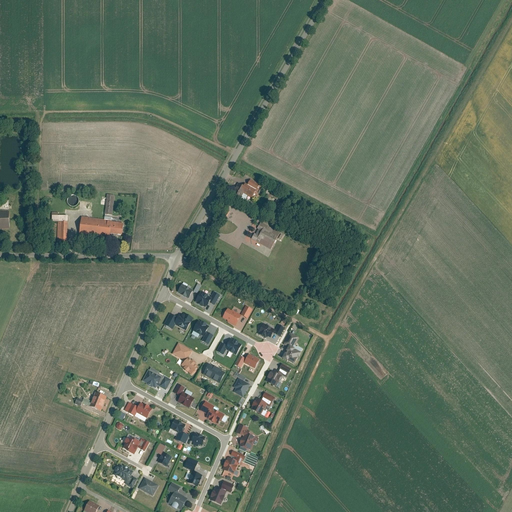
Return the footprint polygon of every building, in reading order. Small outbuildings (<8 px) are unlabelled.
[(261,185),(252,180),(249,185),(259,190),(261,185)] [(249,185),(245,182),(243,186),(238,183),(232,193),(240,197),(243,192),(254,198),(259,190),(249,185)] [(116,196),(109,195),(106,214),(113,215),(116,196)] [(0,228),(11,228),(11,211),(0,210),(0,228)] [(126,223),(84,217),(81,234),(112,238),(113,234),(124,235),(126,223)] [(69,222),(59,222),(58,240),(68,241),(69,222)] [(256,233),(253,238),(272,250),(282,234),(263,222),(259,228),(261,229),(258,234),(256,233)] [(194,291),(181,284),(177,293),(189,300),(194,291)] [(200,294),(195,303),(206,309),(207,308),(208,309),(210,304),(215,307),(221,297),(214,294),(211,299),(209,298),(210,297),(205,294),(204,296),(200,294)] [(242,315),(249,318),(254,310),(247,306),(242,315)] [(229,309),(223,319),(236,326),(241,317),(229,309)] [(171,313),(165,325),(172,328),(178,317),(171,313)] [(179,317),(175,325),(187,332),(191,323),(190,323),(192,319),(185,315),(183,319),(179,317)] [(211,327),(198,321),(192,333),(205,339),(211,327)] [(264,324),(258,334),(268,339),(269,338),(271,339),(276,331),(264,324)] [(276,334),(282,337),(287,328),(281,325),(276,334)] [(290,347),(284,358),(296,364),(304,348),(299,346),(298,347),(295,345),(300,337),(291,333),(285,345),(290,347)] [(222,343),(216,352),(223,356),(226,350),(235,356),(241,346),(231,340),(227,347),(222,343)] [(194,351),(179,342),(173,353),(188,361),(194,351)] [(260,360),(249,355),(245,364),(255,369),(260,360)] [(245,359),(240,356),(234,366),(240,369),(245,359)] [(192,358),(183,366),(192,376),(201,368),(192,358)] [(226,373),(209,364),(203,375),(219,384),(226,373)] [(274,368),(267,382),(278,387),(284,376),(288,378),(292,368),(284,364),(281,371),(274,368)] [(150,370),(144,381),(148,383),(148,384),(154,388),(155,387),(157,388),(159,385),(168,390),(173,380),(161,374),(163,369),(159,367),(158,370),(153,367),(151,371),(150,370)] [(235,388),(233,392),(244,398),(251,385),(243,381),(246,377),(238,373),(235,377),(238,378),(233,387),(235,388)] [(186,389),(179,385),(174,395),(180,398),(178,403),(190,410),(195,400),(192,398),(194,394),(187,391),(186,394),(183,393),(186,389)] [(258,397),(252,410),(262,416),(268,405),(272,407),(277,397),(267,392),(263,400),(258,397)] [(106,397),(95,393),(90,406),(101,411),(106,397)] [(84,398),(83,400),(78,398),(76,404),(82,407),(83,404),(89,407),(92,402),(84,398)] [(207,401),(202,411),(210,415),(208,418),(220,425),(222,420),(227,423),(230,418),(215,410),(217,407),(207,401)] [(128,402),(123,412),(134,417),(136,413),(147,419),(152,409),(140,403),(138,408),(128,402)] [(176,419),(171,428),(174,429),(172,433),(177,436),(176,439),(186,444),(191,435),(188,434),(190,430),(186,429),(188,425),(176,419)] [(120,422),(116,427),(120,431),(124,426),(120,422)] [(250,428),(241,424),(237,433),(245,436),(241,446),(252,451),(255,445),(258,446),(261,438),(248,433),(250,428)] [(195,433),(191,442),(194,443),(193,445),(198,448),(199,445),(203,446),(207,438),(195,433)] [(125,445),(123,449),(135,455),(139,449),(145,452),(150,443),(142,438),(141,440),(138,438),(139,437),(135,435),(134,437),(129,435),(124,444),(125,445)] [(161,443),(156,452),(163,455),(159,463),(169,468),(174,457),(164,452),(167,447),(161,443)] [(230,457),(224,470),(236,475),(240,464),(243,466),(245,463),(257,468),(261,458),(248,453),(247,456),(235,451),(232,458),(230,457)] [(193,471),(188,483),(198,487),(199,483),(201,484),(203,478),(202,478),(203,475),(195,472),(198,464),(187,460),(184,467),(193,471)] [(121,464),(115,475),(119,477),(120,476),(125,478),(124,480),(128,482),(127,484),(134,488),(139,479),(135,477),(134,478),(132,477),(135,472),(131,470),(132,468),(125,464),(124,466),(121,464)] [(147,478),(141,489),(147,492),(145,494),(150,497),(151,494),(155,496),(161,485),(147,478)] [(218,486),(211,501),(223,505),(228,491),(233,493),(236,485),(225,481),(222,488),(218,486)] [(171,483),(166,491),(172,494),(167,503),(181,511),(188,499),(178,493),(181,488),(171,483)] [(91,500),(84,511),(98,511),(101,506),(91,500)]
